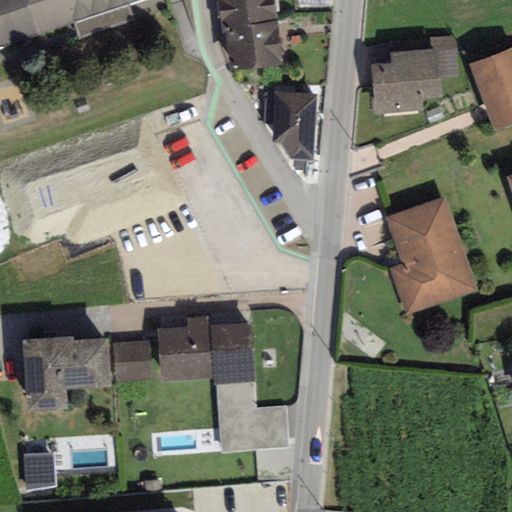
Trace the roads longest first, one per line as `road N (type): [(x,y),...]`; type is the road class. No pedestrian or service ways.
road 1 (unknown): [(0,331),(321,306)]
road 2 (unclassified): [(328,224),(304,511)]
road 3 (residential): [(202,0),(214,59),(245,125),(298,202),(328,224)]
road 4 (unclassified): [(345,0),(328,224)]
